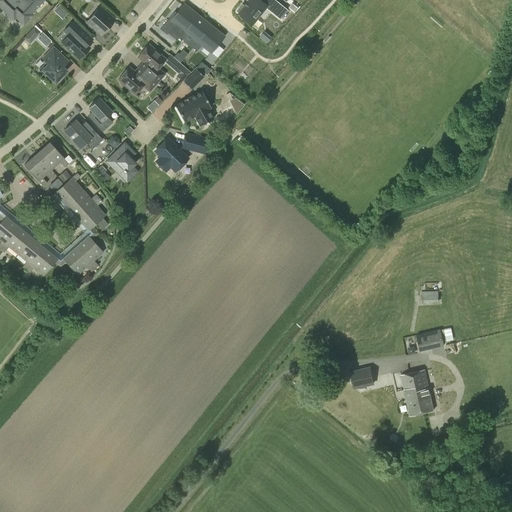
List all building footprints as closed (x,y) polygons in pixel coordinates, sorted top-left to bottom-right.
[(0,0),(0,5),(12,17),(15,15),(23,23),(31,14),(29,12),(40,0),(0,0)] [(243,4),(238,11),(240,13),(240,14),(253,24),(269,5),(262,0),(250,0),(246,6),(243,4)] [(278,0),(271,9),(283,18),(289,10),(278,0)] [(174,11),(160,29),(166,35),(175,24),(183,31),(179,37),(197,14),(183,3),(176,13),(174,11)] [(59,5),(54,10),(61,17),(66,12),(59,5)] [(100,34),(114,19),(99,5),(85,21),(100,34)] [(197,14),(179,37),(183,40),(187,34),(196,42),(192,47),(192,48),(210,25),(197,14)] [(87,45),(93,39),(73,20),(63,30),(67,34),(60,41),(78,58),(89,47),(87,45)] [(210,25),(192,48),(196,51),(201,45),(210,53),(224,36),(210,25)] [(34,39),(40,32),(34,26),(28,33),(34,39)] [(138,66),(156,81),(163,73),(157,67),(164,58),(148,44),(137,56),(143,60),(138,66)] [(60,75),(66,70),(56,60),(62,55),(53,46),(42,58),(45,61),(38,69),(44,75),(46,73),(54,81),(56,80),(58,81),(62,77),(60,75)] [(149,90),(156,81),(138,66),(134,71),(128,66),(118,78),(134,93),(142,84),(149,90)] [(191,89),(204,77),(196,69),(183,81),(191,89)] [(214,119),(208,109),(211,108),(201,91),(174,106),(183,123),(194,117),(200,127),(214,119)] [(101,131),(112,121),(106,115),(111,111),(98,97),(88,106),(97,116),(92,121),(101,131)] [(153,101),(147,107),(151,111),(157,105),(153,101)] [(90,136),(74,119),(63,129),(73,140),(72,141),(79,148),(85,142),(91,149),(102,139),(96,132),(90,136)] [(204,154),(209,138),(185,132),(181,148),(204,154)] [(112,146),(116,146),(119,143),(119,139),(115,136),(111,136),(108,139),(109,144),(112,146)] [(174,170),(187,157),(167,137),(155,150),(160,156),(156,160),(165,170),(170,165),(174,170)] [(36,153),(51,169),(59,161),(64,167),(72,160),(68,155),(64,158),(49,141),(36,153)] [(129,157),(134,152),(128,147),(122,153),(117,149),(106,160),(126,180),(136,170),(131,165),(134,162),(129,157)] [(42,177),(51,169),(36,153),(24,164),(43,186),(47,182),(42,177)] [(63,182),(70,176),(65,170),(58,177),(63,182)] [(67,204),(83,190),(75,181),(80,176),(77,173),(72,177),(71,177),(55,191),(67,204)] [(59,187),(63,184),(57,178),(54,181),(59,187)] [(77,215),(98,197),(96,194),(91,198),(83,190),(67,204),(77,215)] [(98,197),(77,215),(88,228),(105,214),(97,205),(102,201),(98,197)] [(0,248),(18,226),(5,215),(0,221),(0,239),(1,240),(0,241),(0,248)] [(17,253),(31,236),(18,226),(0,248),(4,252),(8,246),(17,253)] [(75,246),(95,268),(98,265),(93,260),(102,251),(88,235),(75,246)] [(25,269),(43,247),(31,236),(17,253),(26,261),(22,266),(25,269)] [(91,272),(95,268),(75,246),(63,257),(77,274),(86,266),(91,272)] [(43,247),(25,269),(29,273),(34,267),(43,274),(56,257),(43,247)] [(20,267),(15,272),(20,276),(24,271),(20,267)] [(25,280),(30,274),(25,271),(21,276),(25,280)] [(422,303),(438,302),(438,291),(422,292),(422,303)] [(453,340),(451,328),(440,330),(440,329),(416,335),(420,351),(444,346),(443,342),(453,340)] [(354,389),(374,385),(370,367),(350,371),(354,389)] [(419,398),(423,413),(433,411),(424,370),(409,373),(415,399),(419,398)] [(410,416),(423,413),(419,398),(415,399),(409,373),(401,375),(410,416)]
